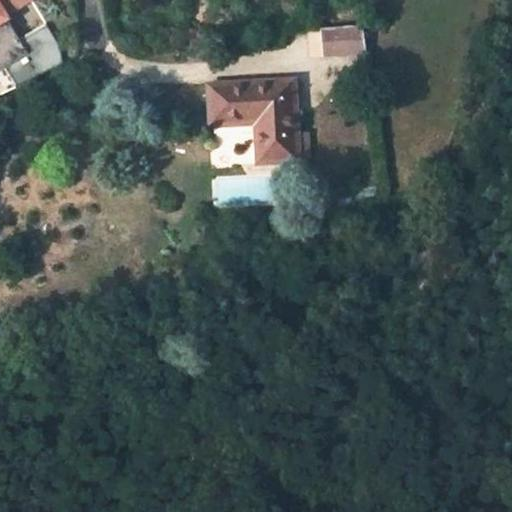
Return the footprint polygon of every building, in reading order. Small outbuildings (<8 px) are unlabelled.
[(0,0),(0,5),(3,11),(4,13),(25,0),(0,0)] [(3,21),(0,16),(0,13),(3,11),(0,5),(0,72),(29,56),(7,18),(3,21)] [(323,29),(324,58),(367,54),(363,27),(323,29)] [(296,82),(212,87),(214,127),(259,124),(261,164),(300,162),(300,159),(299,152),(311,151),(310,135),(299,136),(296,82)] [(300,159),(311,158),(311,151),(299,152),(300,159)]
